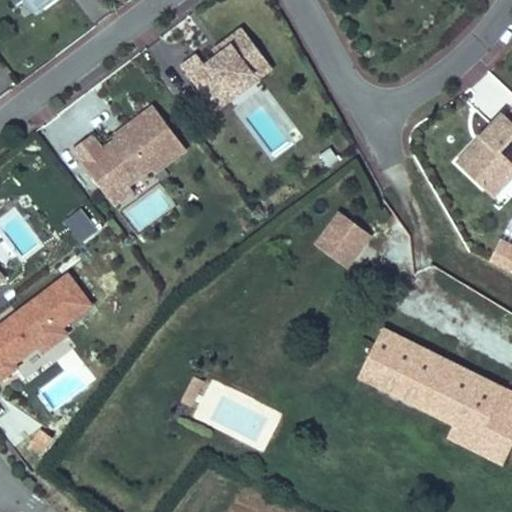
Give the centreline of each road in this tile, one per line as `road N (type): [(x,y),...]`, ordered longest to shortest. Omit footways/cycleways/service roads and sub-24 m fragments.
road 1 (residential): [(296,0),(359,103),(377,108),(443,72),(507,0)]
road 2 (residential): [(164,0),(0,125)]
